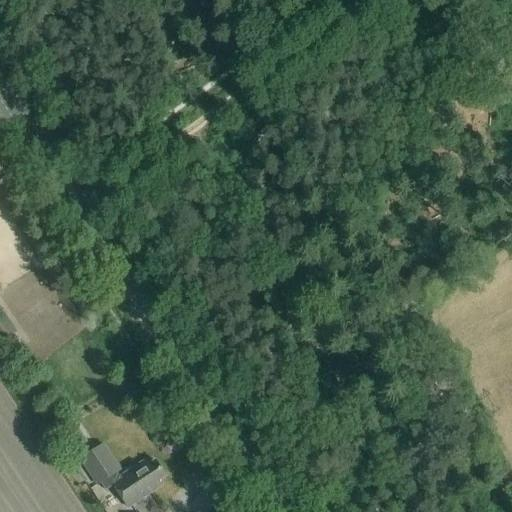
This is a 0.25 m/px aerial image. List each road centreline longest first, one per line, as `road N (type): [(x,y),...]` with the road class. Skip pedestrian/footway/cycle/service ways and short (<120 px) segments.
road 1 (tertiary): [(281,511),(0,89)]
road 2 (track): [(98,198),(365,0)]
